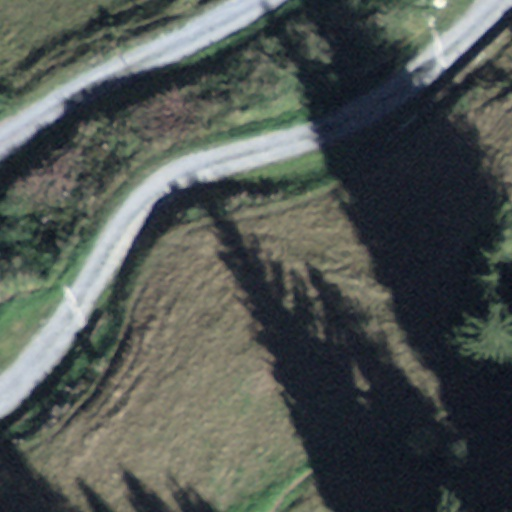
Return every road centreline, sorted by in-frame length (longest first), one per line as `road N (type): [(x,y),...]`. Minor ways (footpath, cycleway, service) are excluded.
road 1 (track): [(500,0),(449,58),(372,108),(312,137),(195,166),(141,201),(33,379),(0,410)]
road 2 (track): [(0,132),(98,75),(172,50),(263,0)]
